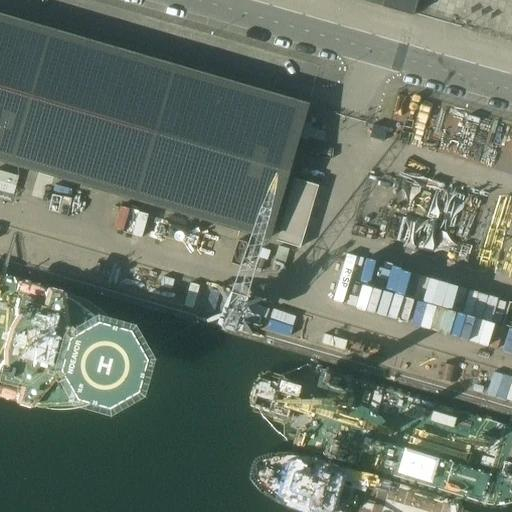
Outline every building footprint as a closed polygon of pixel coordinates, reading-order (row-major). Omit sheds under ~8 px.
[(360,0),(413,15),(417,0),(360,0)] [(307,105),(0,15),(0,161),(268,239),(286,177),(307,105)] [(372,124),(368,138),(382,142),(386,129),(376,126),(373,125),(372,124)] [(293,179),(276,241),(299,248),(317,186),(293,179)] [(347,306),(450,331),(461,284),(357,258),(355,268),(339,264),(330,297),(348,302),(347,306)]
